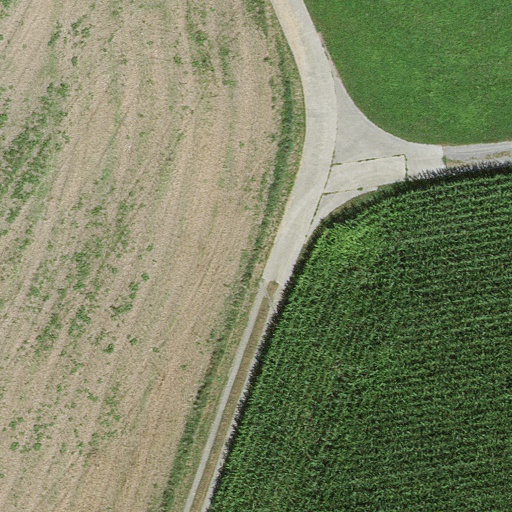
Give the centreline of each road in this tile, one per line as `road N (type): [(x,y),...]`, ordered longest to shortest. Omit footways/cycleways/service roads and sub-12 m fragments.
road 1 (track): [(190,511),(319,112)]
road 2 (track): [(511,152),(414,163),(359,148),(319,112),(285,0)]
